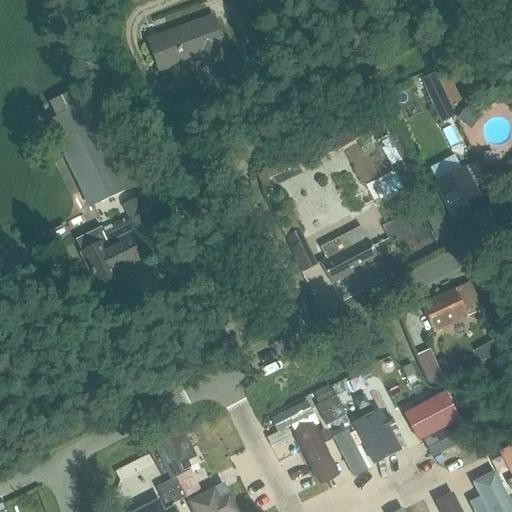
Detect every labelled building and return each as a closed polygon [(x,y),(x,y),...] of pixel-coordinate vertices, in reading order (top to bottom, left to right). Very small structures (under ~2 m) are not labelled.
[(182,63),(196,58),(200,68),(226,59),(222,48),(224,47),(213,19),(149,43),(155,58),(161,71),(182,63)] [(452,82),(454,81),(447,69),(435,76),(450,107),(461,101),(452,82)] [(450,107),(435,76),(420,84),(442,125),(455,117),(450,107)] [(57,121),(85,107),(89,105),(81,88),(49,103),(57,121)] [(57,121),(53,123),(94,208),(125,193),(85,107),(57,121)] [(471,131),(480,118),(469,110),(460,123),(471,131)] [(396,121),(393,113),(392,112),(384,115),(385,117),(388,124),(396,121)] [(364,122),(355,128),(361,138),(370,132),(366,125),(364,122)] [(335,154),(361,138),(355,128),(329,143),(328,142),(314,150),(315,152),(309,155),(308,153),(307,153),(305,150),(282,160),(288,171),(311,160),(314,166),(322,162),(321,159),(334,152),(335,154)] [(452,129),(442,131),(443,146),(454,145),(452,129)] [(390,169),(399,163),(385,141),(376,147),(390,169)] [(437,184),(447,204),(457,222),(478,210),(474,202),(478,200),(463,171),(437,184)] [(365,190),(376,207),(403,189),(393,173),(365,190)] [(152,228),(138,199),(122,206),(136,235),(152,228)] [(286,224),(280,226),(287,239),(301,232),(295,219),(291,210),(282,215),(286,224)] [(321,264),(323,268),(332,286),(378,262),(361,228),(321,249),(327,261),(321,264)] [(108,245),(101,231),(78,243),(83,254),(82,255),(98,287),(118,277),(116,272),(127,267),(127,268),(145,260),(133,234),(108,245)] [(301,232),(287,239),(292,250),(291,251),(302,273),(317,266),(301,232)] [(421,306),(430,324),(434,333),(482,311),(469,284),(421,306)] [(493,343),(476,352),(482,363),(499,353),(493,343)] [(427,350),(414,356),(428,384),(441,378),(427,350)] [(437,363),(442,374),(453,369),(450,363),(444,360),(437,363)] [(411,366),(403,370),(407,379),(416,375),(411,366)] [(445,394),(404,417),(419,443),(460,421),(445,394)] [(349,429),(344,418),(346,417),(336,398),(326,403),(341,432),(344,431),(349,429)] [(335,436),(341,432),(326,403),(317,408),(326,427),(329,426),(335,436)] [(304,405),(269,423),(276,437),(312,419),(304,405)] [(349,429),(344,431),(354,450),(380,438),(370,419),(349,429)] [(424,442),(424,443),(433,459),(465,441),(456,425),(424,442)] [(178,467),(185,463),(194,458),(179,430),(149,445),(167,481),(182,474),(178,467)] [(204,440),(201,434),(199,430),(195,433),(200,442),(204,440)] [(310,432),(289,444),(316,494),(337,483),(310,432)] [(511,447),(499,454),(511,478),(511,447)] [(442,457),(446,465),(461,457),(457,449),(442,457)] [(139,459),(114,472),(128,500),(153,486),(139,459)] [(175,478),(176,479),(166,484),(176,504),(186,499),(182,491),(196,484),(190,471),(175,478)] [(508,511),(491,478),(467,490),(477,511),(508,511)] [(266,481),(246,489),(255,511),(272,511),(278,510),(266,481)] [(166,509),(176,504),(166,484),(156,489),(166,509)] [(209,495),(179,510),(180,511),(226,511),(222,502),(215,506),(209,495)] [(454,511),(449,499),(429,508),(430,511),(454,511)]
